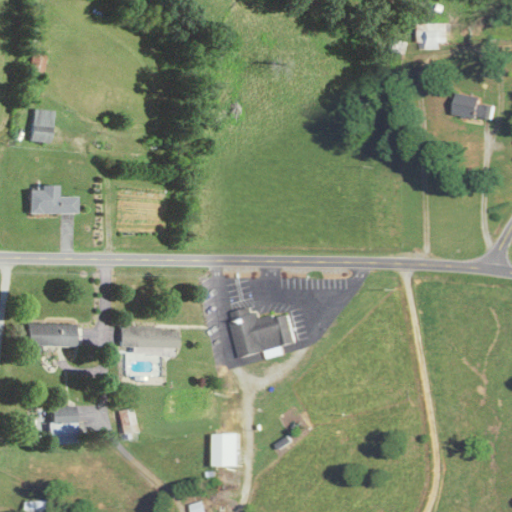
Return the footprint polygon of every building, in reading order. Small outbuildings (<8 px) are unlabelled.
[(414,42),(423,42),(423,48),(447,48),(447,22),(414,22),(414,42)] [(43,53),(30,53),(29,73),(43,73),(43,53)] [(496,98),(460,93),(456,115),(493,120),(496,98)] [(51,122),(31,121),(30,140),(50,141),(51,122)] [(58,189),(28,189),(28,212),(77,212),(77,195),(58,195),(58,189)] [(241,361),(289,348),(280,314),(259,320),(256,309),(229,316),(241,361)] [(25,346),(75,346),(75,323),(25,323),(25,346)] [(118,326),(118,349),(176,349),(176,327),(118,326)] [(124,375),(155,375),(155,353),(124,353),(124,375)] [(47,444),(76,444),(76,406),(47,406),(47,444)] [(123,440),(137,437),(131,407),(117,410),(123,440)] [(28,501),(28,511),(51,511),(51,501),(28,501)]
